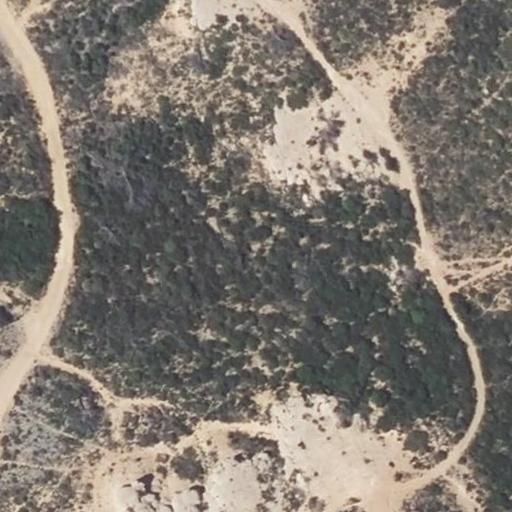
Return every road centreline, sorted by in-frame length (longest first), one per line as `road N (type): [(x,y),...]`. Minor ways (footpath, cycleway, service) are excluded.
road 1 (track): [(288,0),(332,80),(396,135),(419,240),(470,353),(468,411),(447,444),(360,511)]
road 2 (track): [(0,15),(45,89),(69,224),(58,291),(0,403)]
